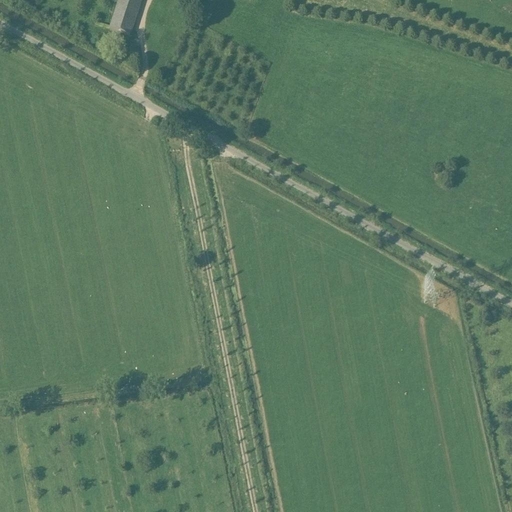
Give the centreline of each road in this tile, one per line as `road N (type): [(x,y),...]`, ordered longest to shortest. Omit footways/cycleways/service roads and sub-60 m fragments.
road 1 (unclassified): [(511,305),(0,24)]
road 2 (track): [(184,127),(255,511)]
